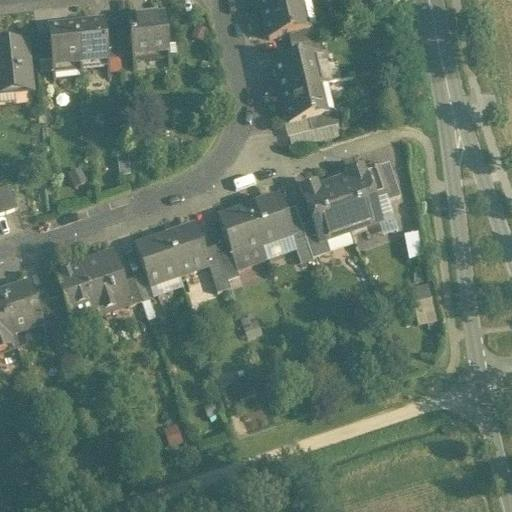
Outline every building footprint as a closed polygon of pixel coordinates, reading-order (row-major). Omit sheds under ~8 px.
[(258,0),(262,16),(298,7),(309,5),(309,4),(308,0),(258,0)] [(298,7),(262,16),(268,43),(288,38),(304,34),(304,33),(298,7)] [(163,18),(127,22),(131,56),(132,62),(167,58),(163,18)] [(127,23),(116,25),(119,58),(120,58),(131,56),(127,23)] [(104,25),(76,28),(80,69),(81,72),(109,70),(108,64),(104,26),(104,25)] [(116,25),(104,26),(108,64),(120,63),(120,58),(119,58),(116,25)] [(76,28),(48,31),(49,39),(52,72),(80,69),(76,28)] [(316,30),(304,33),(304,34),(288,38),(291,50),(318,44),(319,44),(316,30)] [(49,39),(37,41),(40,65),(39,65),(41,77),(53,75),(52,72),(49,39)] [(318,44),(291,50),(293,62),(309,58),(309,60),(321,58),(318,44)] [(26,49),(0,52),(0,96),(30,93),(26,49)] [(293,62),(274,66),(281,98),(316,89),(309,60),(309,58),(293,62)] [(80,69),(52,72),(53,75),(54,84),(82,81),(81,72),(80,69)] [(316,89),(281,98),(288,129),(308,124),(323,120),(323,118),(333,115),(327,87),(316,89)] [(333,115),(323,118),(323,120),(308,124),(311,136),(338,129),(335,115),(333,115)] [(308,124),(288,129),(294,152),(314,147),(308,124)] [(341,140),(338,129),(311,136),(314,147),(341,140)] [(388,168),(363,176),(371,201),(382,197),(386,207),(400,202),(388,168)] [(363,176),(333,187),(349,235),(379,225),(371,201),(363,176)] [(333,187),(303,197),(312,226),(319,246),(325,244),(349,235),(333,187)] [(10,190),(0,192),(0,218),(17,212),(10,190)] [(278,201),(248,211),(261,249),(262,249),(290,239),(288,234),(289,233),(283,216),(278,201)] [(248,211),(218,221),(226,247),(232,263),(263,252),(262,249),(261,249),(248,211)] [(295,212),(283,216),(289,233),(288,234),(290,239),(292,247),(305,242),(301,230),(295,212)] [(301,230),(305,242),(312,264),(330,258),(325,244),(319,246),(312,226),(301,230)] [(195,229),(165,240),(179,281),(208,271),(209,271),(204,254),(195,229)] [(165,240),(135,250),(145,281),(149,292),(150,291),(179,281),(165,240)] [(232,263),(226,247),(215,251),(224,278),(227,286),(239,282),(232,263)] [(224,278),(215,251),(204,254),(209,271),(208,271),(211,282),(224,278)] [(112,258),(82,268),(97,314),(99,320),(127,310),(129,309),(122,287),(112,258)] [(82,268),(55,277),(63,300),(70,323),(71,322),(97,314),(82,268)] [(224,278),(211,282),(214,290),(227,286),(224,278)] [(145,281),(134,285),(141,306),(153,302),(150,291),(149,292),(145,281)] [(133,283),(122,287),(129,309),(127,310),(128,312),(141,307),(141,306),(134,285),(133,283)] [(29,286),(0,296),(0,301),(13,338),(42,328),(43,328),(34,301),(29,286)] [(58,335),(48,305),(46,298),(34,301),(43,328),(42,328),(46,340),(58,335)] [(48,305),(58,335),(74,330),(71,322),(70,323),(63,300),(48,305)] [(423,323),(438,319),(433,300),(418,303),(423,323)] [(13,338),(0,301),(0,354),(16,349),(13,338)]
